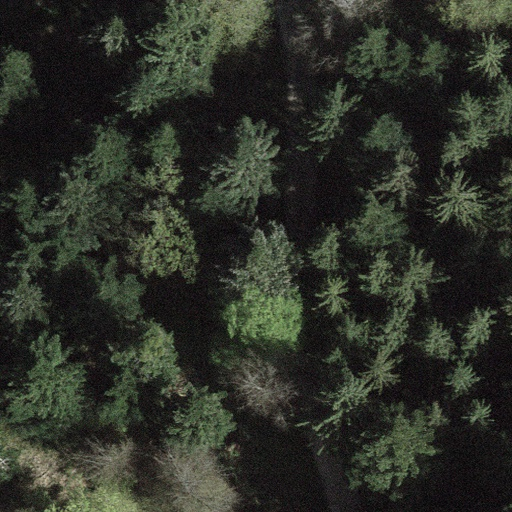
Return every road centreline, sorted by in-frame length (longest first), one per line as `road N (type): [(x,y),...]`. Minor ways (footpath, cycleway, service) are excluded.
road 1 (track): [(345,511),(316,411),(300,297),(303,170),(292,0)]
road 2 (track): [(0,52),(140,0)]
